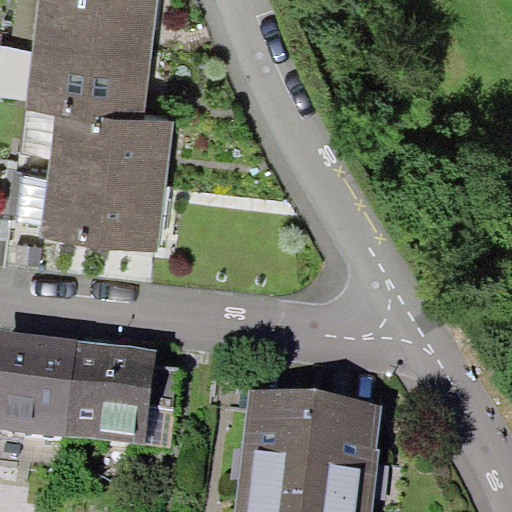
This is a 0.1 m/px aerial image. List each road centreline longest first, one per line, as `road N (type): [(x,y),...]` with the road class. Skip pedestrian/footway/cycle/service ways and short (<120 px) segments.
road 1 (residential): [(0,292),(291,328),(409,323)]
road 2 (residential): [(248,0),(265,59),(409,323)]
road 3 (residential): [(409,323),(476,422),(511,511)]
